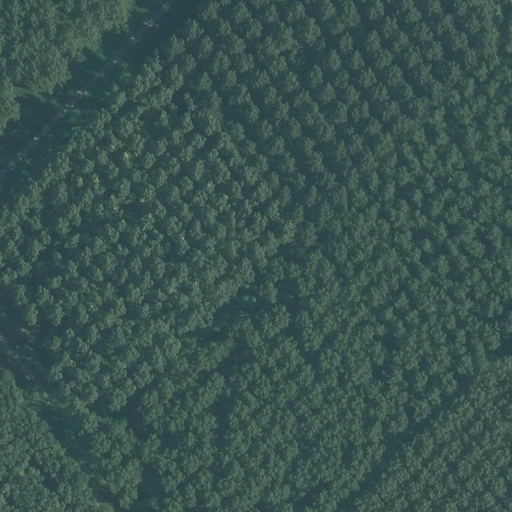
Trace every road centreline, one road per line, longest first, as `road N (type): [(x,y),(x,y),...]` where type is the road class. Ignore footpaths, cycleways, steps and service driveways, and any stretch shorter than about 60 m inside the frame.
road 1 (unclassified): [(0,179),(174,0)]
road 2 (track): [(511,354),(355,511)]
road 3 (track): [(120,511),(0,341)]
